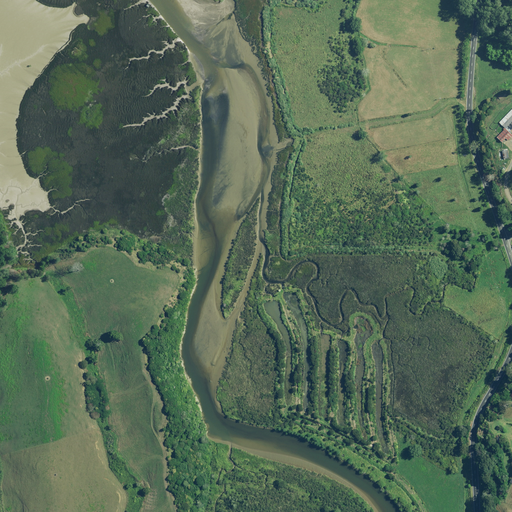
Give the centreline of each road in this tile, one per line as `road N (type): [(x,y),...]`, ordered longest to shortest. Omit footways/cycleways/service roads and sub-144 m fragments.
road 1 (tertiary): [(511,260),(470,130),(478,0)]
road 2 (tertiary): [(476,511),(475,421),(511,349)]
